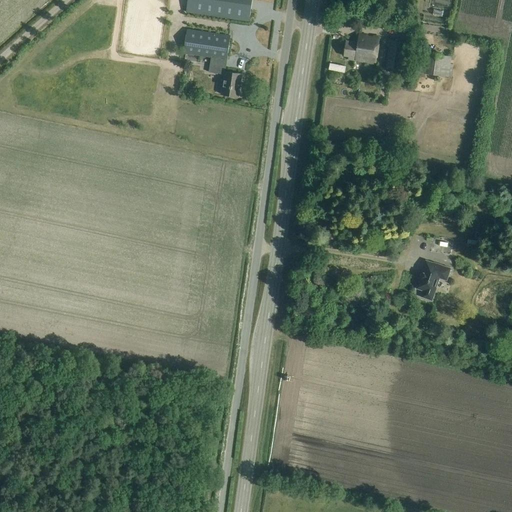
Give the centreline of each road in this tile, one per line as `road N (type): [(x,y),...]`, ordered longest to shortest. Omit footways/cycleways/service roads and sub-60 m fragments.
road 1 (unclassified): [(219,511),(292,0)]
road 2 (secondary): [(241,511),(312,0)]
